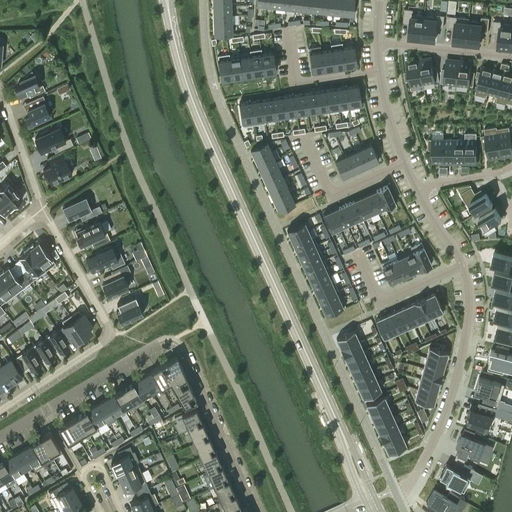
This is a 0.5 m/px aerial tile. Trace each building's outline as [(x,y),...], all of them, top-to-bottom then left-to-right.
[(285,0),(285,7),(295,8),(295,0),(285,0)] [(295,0),(295,8),(304,9),(305,0),(295,0)] [(305,0),(304,9),(314,10),(314,0),(305,0)] [(324,0),(314,0),(314,10),(323,11),(324,0)] [(324,0),(323,11),(333,12),(334,0),(324,0)] [(334,0),(333,12),(342,13),(343,0),(334,0)] [(353,0),(343,0),(342,13),(352,14),(353,0)] [(213,6),(213,16),(232,15),(231,5),(213,6)] [(405,9),(403,23),(410,24),(409,38),(422,39),(424,16),(412,14),(412,9),(405,9)] [(232,25),(232,15),(213,16),(214,25),(232,25)] [(424,16),(422,39),(435,40),(436,26),(443,27),(444,15),(437,15),(436,17),(424,16)] [(449,16),(448,27),(455,28),(453,42),(466,44),(469,20),(469,18),(449,16)] [(469,20),(466,44),(479,45),(481,31),(488,32),(489,18),(481,17),(481,22),(469,20)] [(493,20),(492,32),(499,33),(498,47),(510,48),(511,34),(511,24),(501,24),(501,21),(493,20)] [(232,25),(214,25),(214,35),(232,35),(232,25)] [(342,47),(343,47),(342,42),(330,44),(331,49),(332,49),(334,68),(345,66),(342,47)] [(342,47),(345,66),(357,64),(353,45),(353,46),(343,47),(342,47)] [(320,46),(309,47),(313,71),(324,69),(321,50),(320,46)] [(249,50),(250,53),(253,74),(264,72),(261,53),(262,53),(261,49),(249,50)] [(332,49),(331,49),(321,50),(324,69),(334,68),(332,49)] [(272,52),(262,53),(261,53),(264,72),(275,71),(272,52)] [(229,56),(229,53),(217,55),(221,79),(232,77),(229,56)] [(240,54),(243,76),(253,74),(250,53),(240,54)] [(240,54),(229,56),(232,77),(243,76),(240,54)] [(431,58),(419,60),(423,84),(435,82),(435,81),(439,80),(437,69),(433,70),(431,58)] [(408,74),(404,74),(405,81),(409,80),(411,90),(424,88),(423,84),(419,60),(406,62),(408,74)] [(441,71),(440,82),(444,83),(444,84),(456,85),(459,61),(446,60),(445,71),(441,71)] [(459,61),(456,85),(469,86),(469,85),(473,86),(474,74),(470,74),(471,62),(459,61)] [(479,78),(475,94),(486,97),(487,93),(493,70),(482,67),(481,72),(477,71),(475,77),(479,78)] [(493,70),(487,93),(497,96),(503,72),(493,70)] [(33,74),(32,71),(24,77),(24,78),(20,81),(21,85),(15,87),(19,96),(28,92),(30,97),(45,90),(42,85),(39,86),(35,78),(36,78),(34,74),(33,74)] [(497,96),(495,101),(507,104),(507,102),(511,81),(511,74),(503,72),(497,96)] [(66,75),(54,81),(56,85),(68,79),(66,75)] [(358,85),(346,86),(349,105),(350,105),(361,103),(358,85)] [(350,107),(350,105),(349,105),(346,86),(336,88),(339,107),(338,107),(338,109),(350,107)] [(336,88),(325,89),(328,108),(329,108),(338,107),(339,107),(336,88)] [(328,108),(325,89),(314,91),(317,110),(317,113),(329,111),(329,108),(328,108)] [(314,91),(304,93),(307,112),(317,110),(314,91)] [(308,114),(307,112),(304,93),(293,94),(296,116),(308,114)] [(293,94),(282,96),(286,117),(296,116),(293,94)] [(272,98),(275,119),(286,117),(282,96),(272,98)] [(40,97),(26,103),(29,109),(27,110),(30,115),(25,117),(29,125),(31,124),(32,125),(41,121),(41,120),(50,115),(44,102),(42,103),(40,97)] [(275,119),(272,98),(261,99),(264,121),(265,120),(275,119)] [(264,121),(261,99),(250,101),(254,125),(265,123),(265,120),(264,121)] [(254,125),(250,101),(239,103),(243,126),(254,125)] [(485,135),(481,136),(483,147),(487,147),(489,158),(501,156),(497,128),(497,126),(484,128),(485,135)] [(55,145),(58,151),(73,144),(70,138),(65,140),(59,127),(49,132),(48,130),(40,133),(41,135),(35,138),(41,152),(55,145)] [(497,128),(501,156),(511,154),(511,146),(511,143),(511,142),(511,137),(511,138),(509,127),(497,128)] [(78,142),(90,137),(87,131),(75,136),(78,142)] [(428,139),(428,149),(432,149),(432,151),(432,163),(443,163),(443,138),(443,132),(433,132),(433,138),(432,138),(432,139),(428,139)] [(465,132),(465,139),(465,163),(476,163),(476,132),(465,132)] [(443,138),(443,163),(454,163),(454,138),(443,138)] [(454,138),(454,163),(465,163),(465,139),(454,138)] [(250,149),(254,158),(271,150),(267,141),(250,149)] [(371,144),(362,148),(369,164),(378,160),(371,144)] [(353,152),(360,168),(369,164),(362,148),(353,152)] [(254,158),(258,167),(275,159),(271,150),(254,158)] [(360,168),(353,152),(344,156),(352,172),(360,168)] [(63,153),(51,159),(48,160),(51,166),(43,169),(46,177),(48,176),(51,182),(61,178),(62,180),(70,177),(69,174),(72,173),(63,153)] [(352,172),(344,156),(335,160),(343,176),(352,172)] [(275,159),(258,167),(262,175),(279,168),(275,159)] [(266,184),(283,176),(279,168),(262,175),(266,184)] [(270,193),(287,185),(283,176),(266,184),(270,193)] [(0,191),(14,208),(19,204),(18,202),(23,198),(8,181),(0,187),(0,191)] [(270,193),(274,202),(291,194),(287,185),(270,193)] [(387,185),(376,190),(385,210),(396,205),(387,185)] [(457,188),(460,194),(471,187),(470,185),(457,188)] [(471,187),(460,194),(473,215),(490,204),(490,205),(493,203),(486,192),(484,194),(481,189),(475,193),(471,187)] [(376,190),(369,193),(378,213),(385,210),(376,190)] [(0,191),(0,210),(4,214),(9,210),(10,211),(14,208),(0,191)] [(369,193),(361,197),(370,216),(378,213),(369,193)] [(295,203),(291,194),(274,202),(278,211),(295,203)] [(85,196),(62,207),(68,220),(79,215),(82,220),(102,211),(99,205),(92,208),(85,196)] [(361,197),(354,200),(362,220),(370,216),(361,197)] [(354,200),(346,204),(355,223),(362,220),(354,200)] [(346,204),(338,207),(347,227),(355,223),(346,204)] [(490,204),(473,215),(485,236),(488,234),(495,230),(497,229),(493,223),(499,220),(499,219),(502,218),(495,207),(493,209),(490,205),(490,204)] [(338,207),(331,211),(339,230),(347,227),(338,207)] [(331,211),(323,214),(332,234),(339,230),(331,211)] [(80,235),(77,236),(81,245),(91,240),(93,247),(110,239),(107,233),(105,233),(99,220),(89,225),(89,223),(81,226),(82,228),(77,230),(80,235)] [(306,221),(287,230),(291,238),(308,230),(310,229),(306,221)] [(308,230),(291,238),(294,245),(311,237),(314,236),(317,235),(314,227),(310,229),(308,230)] [(311,237),(294,245),(297,253),(317,244),(314,236),(311,237)] [(136,242),(138,247),(132,250),(136,258),(147,253),(141,240),(136,242)] [(28,247),(45,271),(55,263),(39,241),(33,245),(32,244),(28,247)] [(421,242),(410,247),(411,249),(412,249),(421,269),(420,269),(431,264),(421,242)] [(317,244),(297,253),(301,261),(321,252),(317,244)] [(114,253),(111,245),(102,249),(102,248),(95,251),(95,252),(86,256),(93,270),(110,263),(112,268),(125,262),(119,251),(114,253)] [(29,283),(45,271),(28,247),(23,251),(24,252),(19,256),(28,268),(22,272),(29,283)] [(411,249),(404,252),(413,272),(420,269),(421,269),(412,249),(411,249)] [(494,251),(491,263),(494,263),(492,269),(494,269),(497,270),(498,270),(511,273),(511,255),(497,251),(494,251)] [(321,252),(301,261),(304,268),(324,259),(321,252)] [(404,252),(396,256),(397,258),(398,258),(405,275),(413,272),(404,252)] [(147,255),(141,258),(145,265),(150,262),(147,255)] [(390,261),(390,262),(398,279),(405,275),(398,258),(397,258),(390,261)] [(324,259),(304,268),(308,276),(327,267),(324,259)] [(389,259),(381,263),(390,283),(398,279),(390,262),(390,261),(389,259)] [(103,285),(101,285),(104,291),(106,291),(108,296),(128,287),(123,275),(131,272),(127,264),(111,271),(112,273),(103,277),(106,282),(103,284),(103,285)] [(3,269),(0,271),(0,274),(15,294),(24,287),(29,283),(22,272),(17,276),(9,266),(4,270),(3,269)] [(327,267),(308,276),(311,284),(331,275),(327,267)] [(494,269),(491,281),(495,282),(493,287),(495,287),(498,288),(509,291),(509,290),(511,290),(511,273),(498,270),(497,270),(494,269)] [(0,304),(0,305),(15,294),(0,274),(0,304)] [(331,275),(311,284),(315,291),(334,282),(331,275)] [(334,282),(315,291),(318,299),(338,290),(334,282)] [(58,287),(61,292),(64,290),(67,288),(64,283),(58,287)] [(495,287),(493,299),(495,300),(494,305),(496,305),(499,306),(511,309),(511,290),(509,290),(509,291),(498,288),(495,287)] [(61,292),(55,297),(59,302),(68,295),(64,290),(61,292)] [(338,290),(318,299),(322,307),(341,298),(338,290)] [(433,315),(443,310),(435,293),(425,298),(433,315)] [(143,313),(135,296),(117,304),(119,309),(116,311),(122,323),(143,313)] [(425,297),(415,302),(423,320),(433,315),(425,298),(425,297)] [(341,298),(322,307),(325,315),(345,306),(341,298)] [(423,320),(415,302),(405,307),(413,324),(423,320)] [(496,305),(494,317),(496,318),(495,323),(497,323),(500,324),(511,327),(511,326),(511,309),(499,306),(496,305)] [(46,313),(42,307),(37,310),(41,316),(46,313)] [(405,307),(395,311),(403,328),(413,324),(405,307)] [(78,310),(70,316),(84,337),(91,333),(90,332),(91,331),(88,326),(91,324),(84,313),(81,314),(78,310)] [(395,311),(385,316),(393,333),(403,328),(395,311)] [(78,341),(84,337),(70,316),(62,321),(65,325),(58,330),(57,330),(66,343),(74,338),(76,341),(77,340),(78,341)] [(393,333),(385,316),(375,320),(383,338),(393,333)] [(21,322),(17,317),(12,320),(16,326),(21,322)] [(497,323),(494,335),(497,336),(496,341),(511,345),(511,326),(511,327),(500,324),(497,323)] [(0,328),(0,332),(2,335),(9,330),(5,325),(0,328)] [(26,331),(22,326),(17,330),(21,334),(26,331)] [(68,346),(66,343),(57,330),(58,330),(57,329),(43,339),(52,352),(58,348),(61,352),(67,348),(66,347),(68,346)] [(17,330),(12,333),(16,339),(21,335),(21,334),(17,330)] [(341,348),(358,340),(354,330),(336,338),(341,348)] [(43,339),(29,348),(38,361),(44,357),(47,362),(53,358),(52,356),(54,355),(52,352),(43,339)] [(358,340),(341,348),(345,358),(363,350),(358,340)] [(511,366),(511,354),(508,354),(510,348),(497,344),(495,350),(491,349),(489,354),(492,355),(492,358),(490,357),(488,366),(498,369),(497,371),(508,374),(510,368),(511,368),(511,366)] [(447,351),(429,346),(426,357),(444,362),(447,351)] [(38,361),(29,348),(15,357),(24,371),(30,367),(33,371),(39,367),(38,366),(40,364),(38,361)] [(350,368),(367,360),(363,350),(345,358),(350,368)] [(160,365),(167,376),(182,367),(177,355),(160,365)] [(444,362),(426,357),(423,368),(441,373),(444,362)] [(2,365),(13,381),(22,375),(11,359),(2,365)] [(367,360),(350,368),(354,378),(372,370),(367,360)] [(2,365),(0,366),(0,381),(4,387),(13,381),(2,365)] [(152,371),(161,387),(170,382),(170,381),(167,376),(160,365),(151,371),(151,372),(152,371)] [(170,382),(175,391),(189,383),(182,367),(167,376),(170,381),(170,382)] [(439,383),(442,373),(441,373),(423,368),(420,378),(439,383)] [(359,388),(376,380),(372,370),(354,378),(359,388)] [(152,392),(161,387),(152,371),(151,372),(142,377),(152,392)] [(479,376),(475,390),(485,393),(486,394),(484,401),(482,401),(498,406),(498,407),(511,411),(511,403),(505,402),(505,403),(499,401),(500,399),(505,384),(479,376)] [(143,398),(152,392),(142,377),(133,382),(142,398),(143,398)] [(436,393),(439,383),(420,378),(417,388),(436,393)] [(363,398),(381,390),(376,380),(359,388),(363,398)] [(142,398),(133,382),(124,388),(134,406),(135,408),(145,402),(143,398),(142,398)] [(184,406),(197,400),(189,383),(175,391),(184,406)] [(125,411),(134,406),(124,388),(114,393),(125,411)] [(417,388),(414,399),(433,404),(436,393),(417,388)] [(116,417),(116,416),(125,411),(114,393),(105,399),(116,417)] [(384,395),(366,403),(371,413),(388,406),(384,395)] [(116,417),(105,399),(96,404),(106,422),(107,424),(117,418),(116,416),(116,417)] [(469,410),(465,422),(489,430),(493,416),(494,415),(511,420),(511,416),(511,411),(496,407),(479,402),(476,410),(469,407),(469,410)] [(97,428),(97,427),(106,422),(96,404),(87,410),(97,428)] [(388,406),(371,413),(375,423),(393,415),(388,406)] [(176,422),(174,423),(178,433),(188,428),(201,422),(199,416),(200,416),(196,407),(182,413),(174,417),(176,422)] [(422,408),(416,411),(422,422),(427,419),(422,408)] [(97,428),(87,410),(77,415),(88,433),(87,433),(89,435),(99,429),(97,427),(97,428)] [(79,438),(87,433),(88,433),(77,415),(68,421),(78,439),(79,438)] [(393,415),(375,423),(379,433),(397,425),(393,415)] [(78,439),(68,421),(58,426),(70,446),(80,440),(79,438),(78,439)] [(188,428),(195,443),(208,437),(208,436),(205,431),(206,430),(202,421),(201,422),(188,428)] [(397,425),(379,433),(383,443),(401,435),(397,425)] [(458,448),(456,453),(459,455),(466,457),(467,455),(477,459),(479,452),(489,456),(493,447),(494,446),(472,437),(474,432),(464,428),(463,431),(462,433),(460,433),(457,440),(461,442),(458,448)] [(52,458),(62,452),(50,431),(40,437),(50,454),(52,458)] [(401,435),(383,443),(384,444),(389,453),(406,445),(401,435)] [(195,443),(201,457),(214,451),(212,445),(213,445),(209,436),(208,436),(208,437),(195,443)] [(50,454),(40,437),(31,443),(44,465),(53,460),(52,458),(50,454)] [(44,465),(31,443),(31,444),(22,449),(32,465),(33,467),(35,471),(44,465)] [(120,457),(111,461),(116,471),(137,461),(139,461),(134,451),(132,452),(130,445),(117,451),(120,457)] [(32,465),(22,449),(13,455),(23,472),(33,467),(32,465)] [(206,473),(208,472),(208,471),(221,466),(221,465),(218,460),(219,459),(215,450),(214,451),(201,457),(199,458),(206,473)] [(167,456),(172,469),(179,466),(174,453),(167,456)] [(23,472),(13,455),(4,460),(14,478),(23,472)] [(81,465),(87,462),(85,457),(78,461),(81,465)] [(14,478),(4,460),(0,462),(0,475),(4,481),(7,486),(16,481),(14,478)] [(141,471),(137,461),(116,471),(120,481),(141,471)] [(463,490),(469,478),(473,469),(462,464),(459,471),(453,467),(446,464),(439,477),(463,490)] [(206,473),(203,474),(209,488),(214,486),(227,480),(225,474),(226,474),(222,465),(221,465),(221,466),(208,471),(208,472),(206,473)] [(147,479),(153,477),(149,468),(144,470),(147,479)] [(149,487),(141,471),(120,481),(125,491),(134,487),(136,493),(149,487)] [(171,477),(164,480),(171,496),(178,493),(171,477)] [(214,486),(221,500),(234,495),(234,494),(231,489),(232,488),(228,479),(227,480),(214,486)] [(186,489),(184,483),(176,487),(179,492),(186,489)] [(48,491),(57,507),(77,495),(72,485),(63,490),(60,484),(48,491)] [(139,499),(130,503),(134,511),(136,511),(154,504),(158,502),(153,491),(151,492),(149,487),(136,493),(139,499)] [(434,488),(426,501),(440,510),(438,511),(459,511),(466,502),(449,491),(446,496),(434,488)] [(235,494),(234,494),(234,495),(221,500),(216,502),(220,511),(234,511),(241,509),(240,509),(238,503),(239,503),(235,494)] [(69,511),(82,505),(77,495),(57,507),(59,511),(69,511)]
